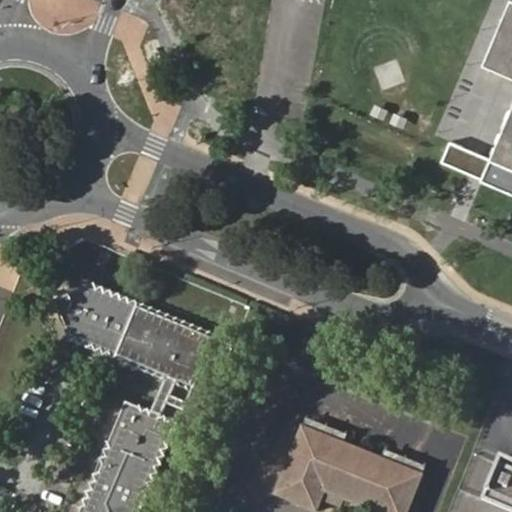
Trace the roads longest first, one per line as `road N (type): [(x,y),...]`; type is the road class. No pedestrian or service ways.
road 1 (residential): [(54,204),(88,202),(125,213),(377,316),(433,301)]
road 2 (residential): [(433,301),(404,249),(100,117)]
